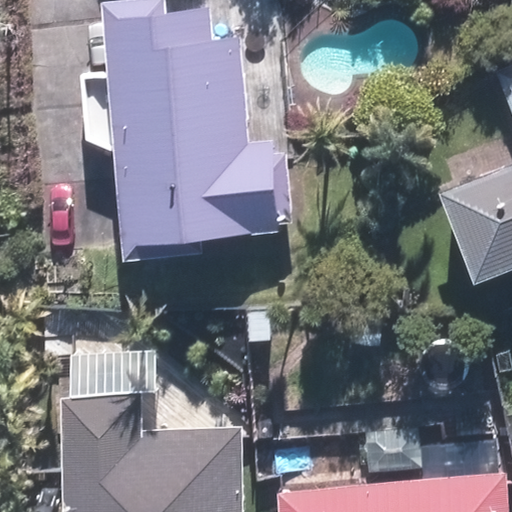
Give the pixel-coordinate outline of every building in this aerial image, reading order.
[(127,150),(132,254),(221,250),(220,228),(304,224),(300,145),(287,146),(285,113),(299,112),(296,66),(268,67),(264,0),(117,0),(119,66),(93,67),(95,138),(127,150)] [(511,97),(511,153),(452,177),(492,277),(511,268),(511,59),(499,65),(511,97)] [(386,268),(354,268),(354,347),(386,347),(386,268)] [(75,383),(70,476),(32,475),(30,511),(254,511),(258,423),(146,418),(148,386),(75,383)] [(511,420),(511,466),(283,479),(285,511),(511,511),(511,407),(510,408),(511,420)]
